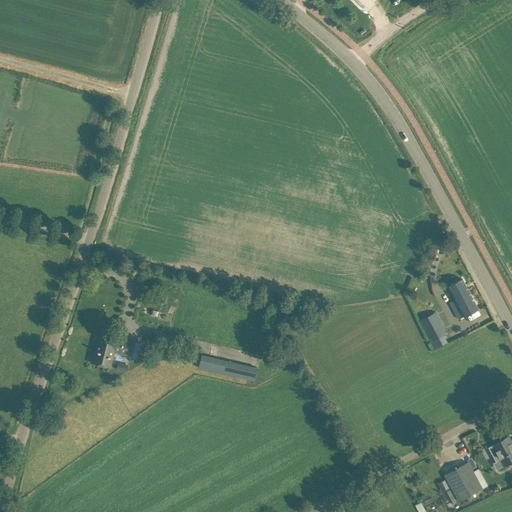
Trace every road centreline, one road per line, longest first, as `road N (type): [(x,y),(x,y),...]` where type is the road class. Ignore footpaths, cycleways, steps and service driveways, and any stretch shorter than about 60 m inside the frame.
road 1 (unclassified): [(2,511),(12,457),(156,0)]
road 2 (tertiary): [(511,328),(399,119),(368,77),(280,0)]
road 3 (unclassified): [(511,392),(299,511)]
